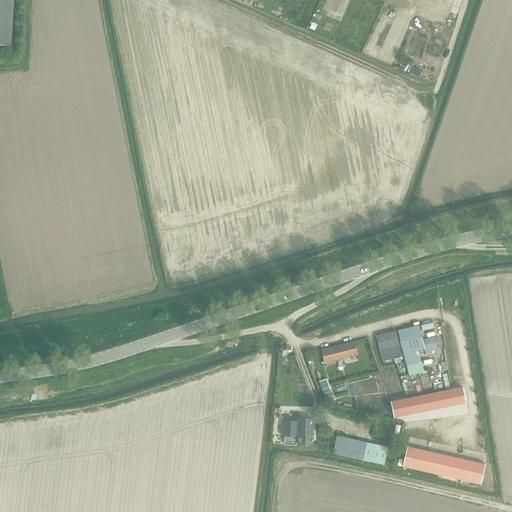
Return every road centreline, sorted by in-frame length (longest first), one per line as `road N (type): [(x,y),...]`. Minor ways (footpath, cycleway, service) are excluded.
road 1 (tertiary): [(0,377),(93,361),(375,265),(511,230)]
road 2 (track): [(221,0),(426,90),(436,88),(466,0)]
road 3 (track): [(283,471),(311,464),(511,510)]
